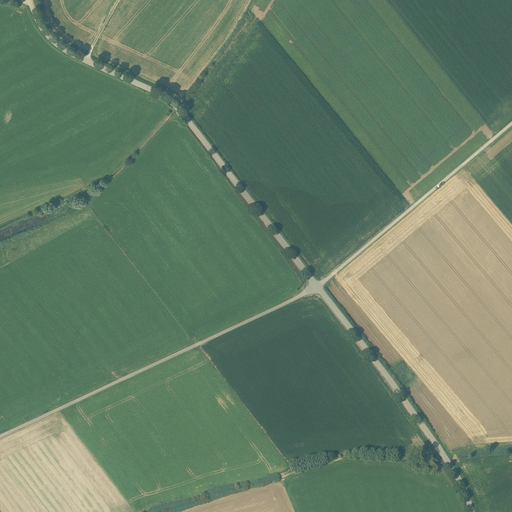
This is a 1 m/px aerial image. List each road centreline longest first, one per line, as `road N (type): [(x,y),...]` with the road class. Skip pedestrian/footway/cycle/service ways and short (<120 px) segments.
road 1 (tertiary): [(317,286),(161,93),(58,45),(30,0)]
road 2 (unclassified): [(0,435),(317,286)]
road 3 (tertiary): [(471,511),(449,463),(317,286)]
road 4 (track): [(317,286),(511,123)]
